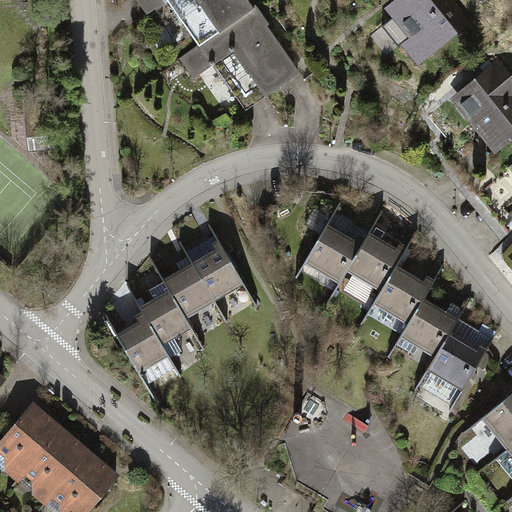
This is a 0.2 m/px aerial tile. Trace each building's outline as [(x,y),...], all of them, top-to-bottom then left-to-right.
[(167,0),(199,44),(233,21),(219,0),(138,0),(148,13),(167,0)] [(219,0),(233,21),(253,7),(248,0),(219,0)] [(466,20),(450,0),(403,0),(393,9),(400,19),(389,28),(402,44),(413,34),(427,51),(466,20)] [(253,7),(233,21),(279,87),(300,72),(254,6),(253,7)] [(199,44),(180,58),(194,78),(214,64),(246,110),(279,87),(233,21),(199,44)] [(500,67),(493,58),(485,65),(491,73),(459,99),(479,125),(489,125),(501,141),(511,132),(511,94),(508,89),(511,85),(511,82),(505,73),(508,71),(502,65),(500,67)] [(43,98),(23,100),(27,137),(46,135),(43,98)] [(327,224),(305,261),(341,281),(347,269),(369,233),(351,223),(344,234),(327,224)] [(370,232),(369,233),(347,269),(382,290),(396,265),(404,252),(370,232)] [(204,255),(193,262),(215,300),(244,283),(216,234),(198,245),(204,255)] [(164,280),(165,281),(186,317),(215,300),(193,262),(189,256),(177,263),(181,269),(164,280)] [(431,285),(396,265),(382,290),(375,302),(409,322),(424,298),(431,285)] [(140,307),(146,317),(168,354),(170,358),(182,351),(174,338),(192,328),(186,317),(165,281),(150,290),(154,298),(140,307)] [(409,322),(401,335),(436,356),(451,331),(464,310),(451,302),(446,311),(424,298),(409,322)] [(146,317),(117,334),(139,371),(168,354),(146,317)] [(467,341),(451,331),(436,356),(429,368),(464,389),(470,378),(479,377),(483,369),(477,366),(491,341),(473,330),(467,341)] [(511,445),(511,392),(483,417),(509,448),(511,445)] [(60,429),(31,405),(0,442),(0,446),(6,452),(7,468),(19,478),(27,469),(60,429)] [(87,453),(60,429),(27,469),(34,475),(35,492),(47,501),(54,492),(87,453)] [(86,511),(116,477),(87,453),(54,492),(62,499),(62,511),(86,511)]
